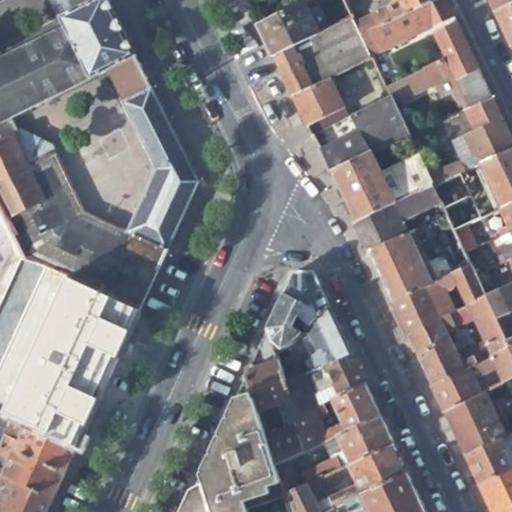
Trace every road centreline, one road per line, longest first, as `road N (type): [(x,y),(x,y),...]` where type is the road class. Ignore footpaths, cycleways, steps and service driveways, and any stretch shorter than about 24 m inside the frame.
road 1 (residential): [(457,511),(335,258),(267,187)]
road 2 (residential): [(267,187),(110,511)]
road 3 (residential): [(173,0),(267,187)]
